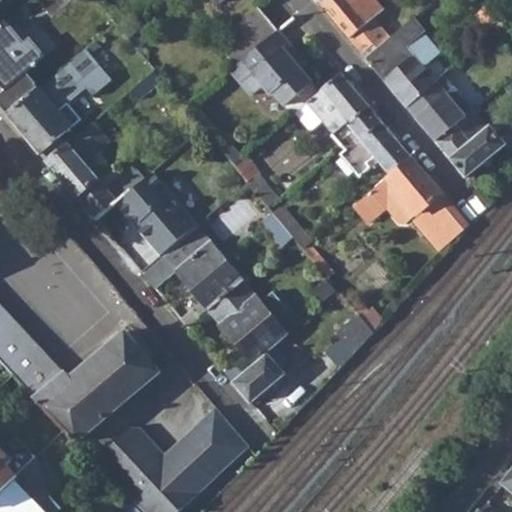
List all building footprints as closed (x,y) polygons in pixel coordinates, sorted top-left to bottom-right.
[(118,24),(131,41),(147,27),(140,18),(133,24),(112,0),(99,0),(98,1),(110,15),(118,24)] [(322,0),(321,1),(364,53),(376,43),(368,35),(377,27),(372,21),(387,9),(380,0),(322,0)] [(228,51),(239,64),(243,60),(273,35),(279,30),(259,6),(236,25),(246,36),(228,51)] [(480,17),(493,31),(503,23),(489,8),(480,17)] [(100,22),(108,33),(118,24),(110,15),(100,22)] [(416,19),(368,57),(408,104),(413,99),(436,80),(424,66),(441,52),(423,33),(425,31),(416,19)] [(0,28),(0,81),(8,90),(0,96),(0,104),(8,115),(40,89),(27,74),(46,57),(31,40),(26,45),(7,22),(0,28)] [(503,37),(511,47),(511,46),(511,31),(508,27),(503,23),(493,31),(489,35),(497,43),(503,37)] [(273,35),(243,60),(264,85),(272,95),(275,92),(293,114),(295,113),(309,100),(320,91),(302,70),(289,54),(295,49),(279,30),(273,35)] [(130,61),(145,81),(156,71),(134,44),(127,49),(134,57),(130,61)] [(308,65),(295,49),(289,54),(302,70),(308,65)] [(252,94),(264,85),(243,60),(239,64),(232,69),(252,94)] [(133,91),(141,100),(164,80),(156,71),(145,81),(133,91)] [(325,120),(337,134),(370,106),(342,73),(320,91),(309,100),(325,120)] [(436,80),(413,99),(444,134),(437,139),(468,176),(508,142),(492,124),(488,127),(474,111),(467,117),(436,80)] [(8,115),(42,155),(74,129),(40,89),(8,115)] [(325,120),(309,100),(295,113),(311,132),(325,120)] [(377,158),(391,175),(413,157),(370,106),(337,134),(333,136),(346,151),(342,155),(360,177),(372,167),(369,164),(377,158)] [(96,218),(146,178),(136,166),(107,189),(85,164),(110,143),(94,123),(48,161),(96,218)] [(249,182),(257,192),(268,181),(246,154),(234,164),(249,182)] [(413,217),(418,214),(432,230),(427,234),(441,250),(470,225),(413,157),(391,175),(372,192),(382,204),(385,207),(400,222),(407,223),(413,217)] [(263,221),(283,246),(295,236),(274,211),(270,207),(257,192),(249,182),(238,192),(250,205),(252,203),(266,220),(263,221)] [(369,220),(385,207),(382,204),(372,192),(356,204),(369,220)] [(295,236),(304,247),(313,240),(286,208),(279,207),(274,211),(295,236)] [(413,217),(427,234),(432,230),(418,214),(413,217)] [(199,225),(162,254),(208,308),(244,279),(199,225)] [(82,263),(124,312),(131,306),(89,257),(82,263)] [(161,270),(153,262),(141,271),(148,279),(161,270)] [(208,308),(254,362),(267,351),(275,345),(288,334),(244,279),(208,308)] [(314,294),(324,304),(340,290),(331,280),(314,294)] [(0,346),(14,334),(56,379),(66,371),(0,301),(0,346)] [(181,318),(187,326),(198,316),(193,308),(181,318)] [(338,331),(355,351),(374,331),(366,322),(359,313),(338,331)] [(366,322),(374,331),(382,322),(375,314),(366,322)] [(76,439),(159,371),(126,331),(71,376),(67,371),(66,371),(56,379),(35,397),(76,439)] [(35,397),(56,379),(14,334),(0,346),(0,359),(2,361),(35,397)] [(275,345),(267,351),(281,367),(289,361),(275,345)] [(285,372),(281,367),(267,351),(254,362),(242,372),(233,380),(251,401),(285,372)] [(233,380),(242,372),(233,361),(223,369),(233,380)] [(181,465),(170,453),(165,455),(136,425),(130,425),(94,459),(134,501),(144,511),(176,511),(199,491),(179,471),(181,465)] [(2,449),(0,446),(0,490),(12,478),(35,457),(16,436),(2,449)] [(511,491),(511,471),(502,484),(511,491)] [(43,511),(12,478),(0,490),(0,511),(43,511)] [(121,511),(144,511),(134,501),(121,511)]
